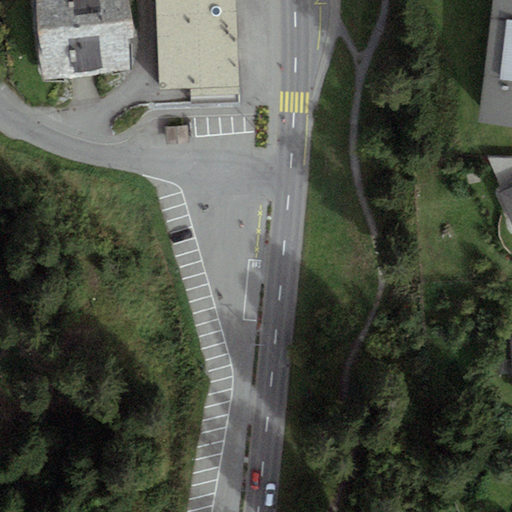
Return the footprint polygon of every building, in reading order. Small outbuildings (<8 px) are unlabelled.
[(136,37),(128,0),(36,0),(43,79),(130,72),(128,38),(136,37)] [(162,0),(166,85),(197,85),(198,102),(239,101),(233,0),(162,0)] [(511,0),(494,0),(479,122),(511,126),(511,0)] [(188,125),(165,127),(166,145),(189,143),(188,125)] [(511,222),(511,158),(488,158),(502,191),(499,192),(511,222)]
